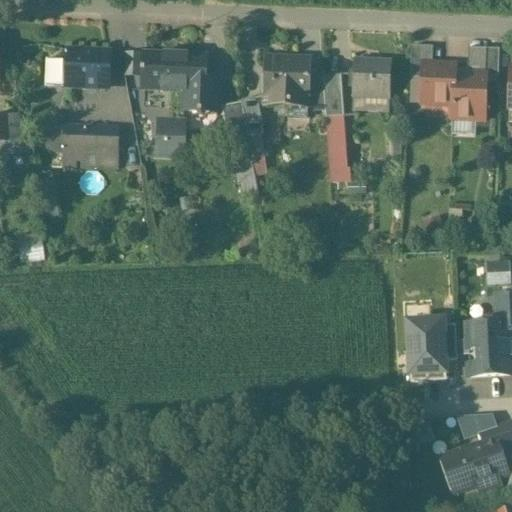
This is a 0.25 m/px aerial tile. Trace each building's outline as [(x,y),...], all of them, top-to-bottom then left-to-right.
[(432,48),(411,48),(409,79),(421,80),(422,66),(431,66),(432,48)] [(486,50),(468,50),(467,74),(485,74),(486,50)] [(499,51),(486,50),(485,74),(486,74),(486,78),(498,79),(499,51)] [(109,55),(66,53),(66,55),(65,55),(65,57),(66,57),(66,61),(45,60),(44,87),(108,89),(109,55)] [(203,59),(164,57),(143,56),(143,58),(143,73),(141,73),(141,75),(143,75),(142,90),(142,92),(143,92),(163,93),(163,92),(183,93),(182,112),(182,114),(184,114),(198,115),(198,116),(201,116),(201,115),(215,115),(217,115),(217,114),(217,113),(218,85),(218,83),(216,83),(204,83),(205,61),(205,59),(204,59),(203,59)] [(291,64),(266,63),(266,61),(265,61),(263,100),(264,100),(263,108),(282,109),(283,101),(306,102),(308,102),(309,79),(309,63),(308,63),(308,64),(291,63),(291,64)] [(390,67),(354,65),(353,97),(388,99),(390,67)] [(431,66),(422,66),(421,80),(420,106),(452,107),(454,73),(455,73),(455,67),(431,66)] [(455,73),(454,73),(452,107),(451,121),(484,122),(486,78),(486,74),(485,74),(467,74),(455,73)] [(340,77),(323,78),(325,113),(325,120),(339,119),(343,119),(340,77)] [(323,78),(309,79),(308,102),(307,113),(325,113),(323,78)] [(257,100),(241,103),(241,105),(247,139),(259,137),(263,136),(257,100)] [(306,102),(283,101),(282,109),(287,109),(286,120),(307,120),(307,113),(308,102),(306,102)] [(241,105),(221,109),(227,143),(247,139),(241,105)] [(339,119),(325,120),(330,184),(349,184),(348,171),(343,171),(339,119)] [(184,125),(144,123),(143,143),(183,145),(184,125)] [(118,129),(64,127),(62,167),(76,167),(76,162),(80,162),(80,167),(117,169),(118,129)] [(259,137),(247,139),(254,179),(266,176),(259,137)] [(183,145),(143,143),(145,157),(182,159),(183,145)] [(424,221),(429,238),(444,233),(439,216),(424,221)] [(18,236),(19,263),(44,261),(43,235),(18,236)] [(74,236),(48,236),(48,253),(74,253),(74,236)] [(486,263),(487,288),(509,287),(508,262),(486,263)] [(511,296),(495,297),(497,325),(507,325),(507,333),(511,332),(511,296)] [(443,323),(407,325),(410,385),(446,383),(445,363),(443,327),(443,323)] [(497,325),(467,327),(468,344),(456,344),(457,356),(468,356),(469,379),(510,377),(509,359),(509,357),(508,344),(508,342),(507,333),(507,325),(497,325)] [(443,327),(445,363),(457,362),(457,356),(456,344),(456,327),(443,327)] [(483,445),(446,458),(458,494),(507,477),(498,450),(511,444),(511,432),(510,426),(480,436),(483,445)] [(343,511),(342,507),(327,500),(293,511),(343,511)]
